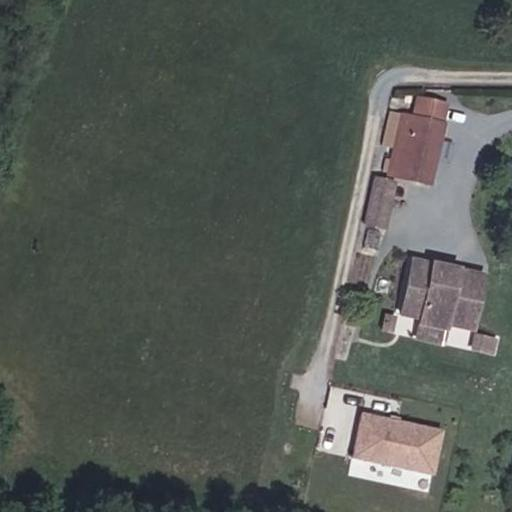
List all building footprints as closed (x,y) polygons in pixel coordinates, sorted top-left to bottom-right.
[(414,110),(410,132),(439,137),(443,116),(414,110)] [(386,188),(398,190),(410,132),(397,129),(386,188)] [(439,137),(410,132),(398,190),(427,196),(439,137)] [(372,193),(368,211),(379,213),(382,194),(372,193)] [(383,242),(388,215),(379,213),(368,211),(362,237),(383,242)] [(484,287),(412,274),(402,328),(421,331),(420,337),(447,341),(447,337),(474,341),(484,287)] [(445,351),(447,341),(420,337),(419,347),(445,351)] [(488,349),(477,348),(475,363),(486,364),(488,349)] [(496,351),(488,349),(486,364),(494,365),(496,351)] [(444,429),(361,412),(352,453),(435,471),(444,429)]
